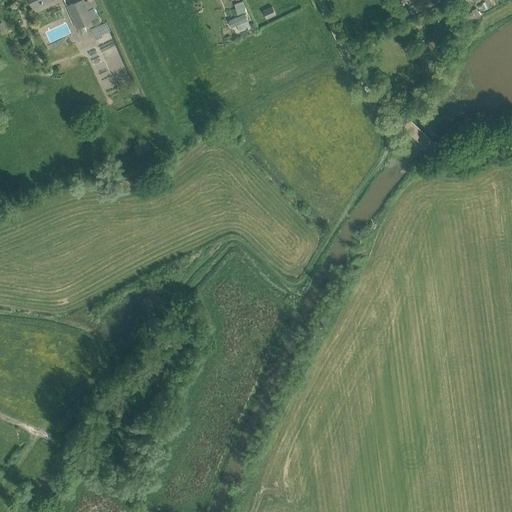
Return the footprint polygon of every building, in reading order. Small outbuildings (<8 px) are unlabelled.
[(21,0),(26,9),(50,0),(21,0)] [(80,0),(68,6),(78,29),(81,34),(87,31),(84,26),(98,19),(93,8),(90,10),(85,0),(80,0)] [(245,5),(235,9),(238,15),(247,12),(245,5)] [(245,13),(229,21),(232,27),(237,25),(239,30),(248,26),(250,25),(245,13)] [(133,95),(139,92),(136,84),(130,87),(133,95)] [(139,108),(136,102),(127,106),(130,112),(139,108)]
